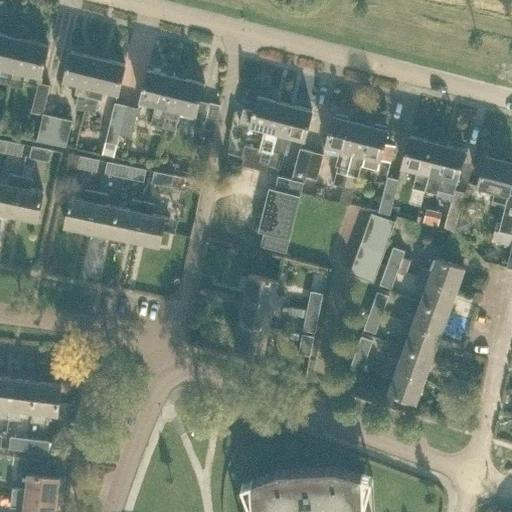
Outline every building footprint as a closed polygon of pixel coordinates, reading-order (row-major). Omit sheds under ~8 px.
[(22,38),(0,32),(0,65),(1,66),(0,69),(0,80),(10,83),(22,38)] [(48,45),(22,38),(10,83),(23,86),(26,72),(41,75),(48,45)] [(99,57),(72,50),(64,79),(79,83),(77,91),(80,91),(76,107),(86,109),(99,57)] [(127,64),(99,57),(86,109),(96,112),(100,98),(102,99),(105,89),(120,93),(127,64)] [(152,123),(163,126),(166,113),(176,76),(146,69),(139,99),(157,103),(152,123)] [(219,104),(209,102),(199,99),(203,83),(176,76),(166,113),(163,126),(174,129),(178,113),(179,109),(195,113),(192,125),(203,127),(213,130),(219,104)] [(42,114),(43,113),(50,85),(38,81),(31,111),(40,113),(42,114)] [(272,151),(277,133),(284,103),(258,96),(254,112),(243,109),(242,113),(240,123),(264,129),(263,131),(269,133),(264,151),(245,146),(242,159),(268,166),(272,151)] [(119,134),(120,134),(125,113),(127,105),(114,102),(105,141),(102,153),(114,156),(117,144),(119,134)] [(312,110),(284,103),(277,133),(304,139),(311,113),(312,110)] [(125,113),(120,134),(131,137),(137,113),(138,107),(127,105),(125,113)] [(36,140),(66,145),(72,120),(44,113),(43,113),(36,140)] [(360,123),(333,116),(326,145),(340,149),(335,164),(338,165),(336,171),(333,183),(343,185),(339,202),(340,202),(360,123)] [(388,130),(360,123),(340,202),(349,204),(354,188),(357,177),(360,165),(378,169),(380,159),(390,162),(394,146),(384,143),(388,130)] [(413,187),(424,190),(437,142),(410,135),(402,167),(417,171),(413,187)] [(4,139),(2,151),(21,155),(24,143),(4,139)] [(437,142),(424,190),(437,193),(438,190),(453,193),(454,194),(455,190),(457,180),(462,160),(465,149),(437,142)] [(29,157),(48,161),(50,149),(31,145),(29,157)] [(306,175),(312,151),(299,147),(291,179),(302,182),(304,182),(306,175)] [(282,153),(272,151),(268,166),(278,169),(282,153)] [(312,151),(306,175),(316,178),(323,153),(312,151)] [(79,155),(77,166),(96,170),(99,159),(79,155)] [(511,242),(511,193),(509,193),(511,180),(511,161),(486,155),(478,185),(495,190),(493,199),(504,202),(499,223),(496,222),(492,241),(511,246),(511,242)] [(124,176),(126,165),(107,161),(104,172),(124,176)] [(146,169),(126,165),(124,176),(143,180),(146,169)] [(154,170),(151,182),(171,186),(174,175),(154,170)] [(0,211),(13,214),(21,175),(9,172),(7,183),(0,181),(0,211)] [(13,214),(36,219),(42,190),(31,188),(32,177),(21,175),(13,214)] [(302,182),(291,179),(277,175),(274,189),(269,187),(258,230),(263,231),(260,245),(285,251),(302,182)] [(387,176),(378,211),(389,214),(398,179),(387,176)] [(89,230),(95,201),(97,191),(84,188),(82,199),(71,196),(65,225),(89,230)] [(453,193),(444,227),(454,230),(464,192),(455,190),(454,194),(453,193)] [(118,206),(106,203),(108,193),(97,191),(95,201),(89,230),(112,235),(118,206)] [(135,240),(141,211),(143,200),(131,197),(129,208),(118,206),(112,235),(135,240)] [(165,216),(152,213),(154,203),(143,200),(141,211),(135,240),(159,245),(165,216)] [(423,223),(437,226),(441,211),(427,208),(423,223)] [(366,228),(389,236),(395,221),(371,212),(366,228)] [(469,230),(472,219),(459,216),(456,227),(469,230)] [(366,228),(360,243),(384,251),(389,236),(366,228)] [(355,258),(379,266),(384,251),(360,243),(355,258)] [(386,265),(398,269),(404,250),(393,246),(386,265)] [(456,290),(464,267),(436,257),(432,270),(422,267),(418,276),(456,290)] [(355,258),(349,273),(373,282),(379,266),(355,258)] [(398,269),(386,265),(379,283),(391,287),(398,269)] [(284,295),(274,293),(277,279),(249,274),(244,297),(272,303),(283,305),(284,295)] [(414,286),(425,289),(420,302),(448,312),(456,290),(418,276),(414,286)] [(310,290),(306,310),(318,312),(322,293),(310,290)] [(382,313),(388,295),(377,291),(370,309),(382,313)] [(239,321),(268,326),(271,313),(281,314),(283,305),(272,303),(244,297),(239,321)] [(448,312),(420,302),(416,315),(406,311),(402,321),(440,335),(448,312)] [(370,309),(364,328),(375,332),(382,313),(370,309)] [(303,329),(314,331),(318,312),(306,310),(303,329)] [(239,321),(234,345),(263,350),(266,336),(276,338),(278,327),(268,326),(239,321)] [(440,335),(402,321),(398,330),(409,334),(404,347),(432,357),(440,335)] [(298,353),(310,355),(314,335),(302,333),(298,353)] [(354,354),(365,358),(372,339),(361,335),(354,354)] [(424,379),(432,357),(404,347),(399,360),(389,356),(386,365),(424,379)] [(365,358),(354,354),(348,372),(358,376),(365,358)] [(424,379),(386,365),(383,375),(393,378),(388,392),(416,402),(424,379)] [(10,407),(13,378),(0,376),(0,416),(8,418),(10,407)] [(13,378),(10,407),(8,418),(20,420),(22,409),(32,410),(33,410),(36,381),(13,378)] [(36,381),(33,410),(32,410),(31,421),(44,423),(45,411),(57,413),(61,384),(36,381)] [(9,448),(28,450),(30,439),(10,436),(9,448)] [(30,439),(28,450),(48,453),(50,441),(30,439)] [(363,511),(361,474),(334,467),(278,470),(252,480),(253,511),(363,511)] [(12,487),(11,497),(55,502),(58,478),(28,474),(26,489),(12,487)] [(24,508),(23,511),(54,511),(55,502),(11,497),(10,506),(24,508)]
